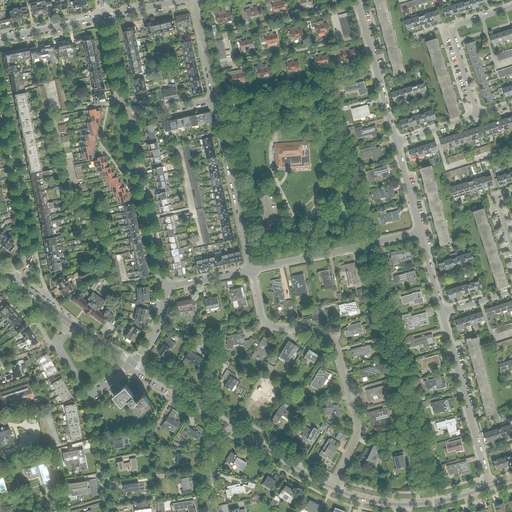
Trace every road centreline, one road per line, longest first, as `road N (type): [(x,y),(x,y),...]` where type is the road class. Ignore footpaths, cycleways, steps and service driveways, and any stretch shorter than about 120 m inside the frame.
road 1 (residential): [(331,488),(357,431),(337,348),(323,332),(266,324),(252,269)]
road 2 (residential): [(0,89),(30,236),(14,281)]
road 3 (residential): [(490,487),(442,314)]
road 4 (residential): [(252,269),(421,234)]
road 5 (residential): [(252,269),(215,101)]
road 6 (residential): [(164,287),(128,121)]
road 7 (tertiary): [(331,488),(401,505),(490,487)]
road 8 (residential): [(478,117),(452,31),(511,8)]
road 9 (tertiary): [(228,423),(331,488)]
road 10 (residential): [(106,511),(84,394)]
